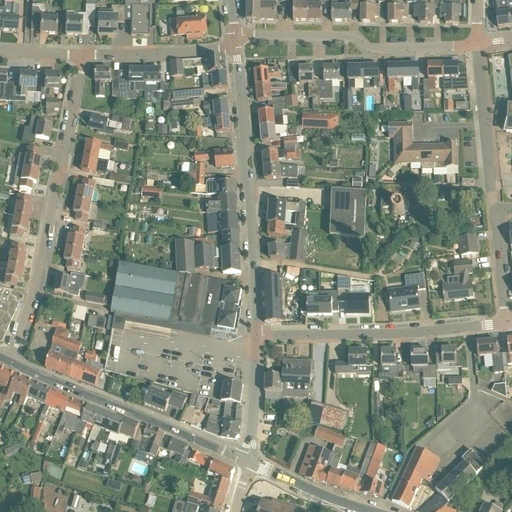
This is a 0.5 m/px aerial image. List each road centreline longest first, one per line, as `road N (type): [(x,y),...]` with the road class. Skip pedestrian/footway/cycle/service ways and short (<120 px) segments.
road 1 (residential): [(11,360),(34,290),(83,57)]
road 2 (tertiary): [(255,337),(233,49)]
road 3 (secondary): [(248,460),(11,360)]
road 4 (residential): [(255,337),(504,323)]
road 5 (residential): [(233,35),(354,36),(367,48),(476,44)]
road 6 (residential): [(233,49),(83,57)]
road 7 (secondary): [(373,511),(248,460)]
road 8 (residential): [(504,323),(494,206),(511,207)]
road 9 (tertiary): [(248,460),(255,337)]
